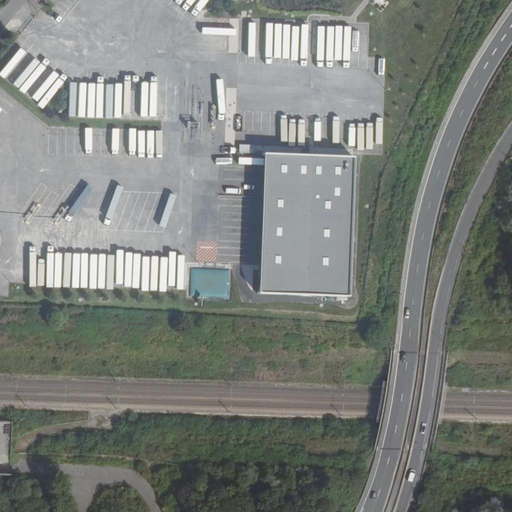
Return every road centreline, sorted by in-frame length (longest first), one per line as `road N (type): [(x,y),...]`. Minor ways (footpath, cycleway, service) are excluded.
road 1 (primary): [(511,26),(463,109),(436,178),(391,451),(372,511)]
road 2 (unknown): [(12,11),(56,34),(157,53),(190,72),(197,88),(201,122),(187,176),(61,173)]
road 3 (primary): [(400,511),(450,267),(511,131)]
